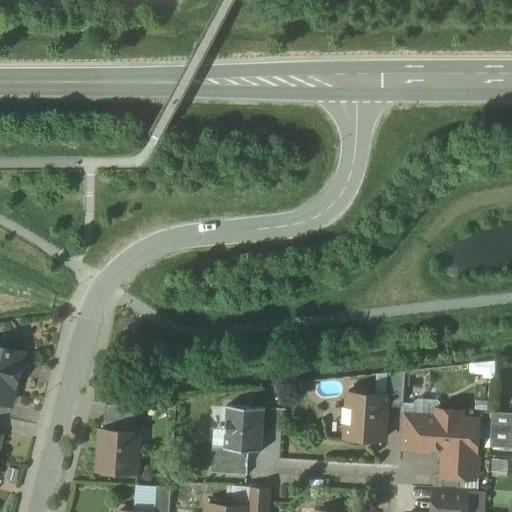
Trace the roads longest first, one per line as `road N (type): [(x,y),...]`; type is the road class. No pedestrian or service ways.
road 1 (residential): [(361,88),(352,173),(324,216),(296,227),(154,243),(116,268),(86,320),(35,511)]
road 2 (secondary): [(0,83),(361,88)]
road 3 (secondary): [(361,88),(511,86)]
road 4 (residential): [(294,467),(384,472),(381,511)]
